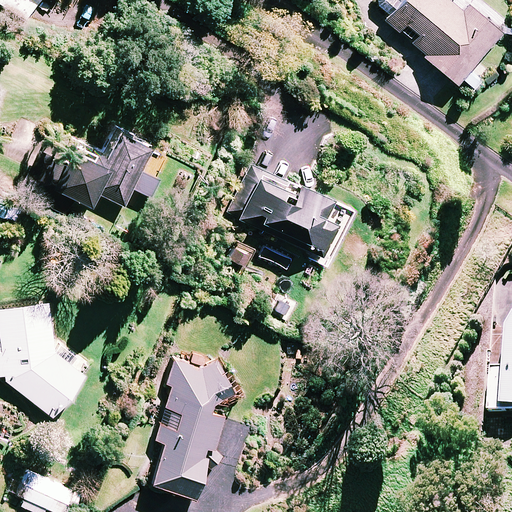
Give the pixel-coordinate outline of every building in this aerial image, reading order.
[(83,0),(67,0),(57,10),(65,18),(83,0)] [(397,0),(397,1),(395,0),(375,0),(374,2),(387,12),(384,16),(411,38),(408,42),(455,82),(499,29),(466,1),(460,9),(448,0),(397,0)] [(112,159),(45,130),(25,174),(89,202),(94,190),(124,203),(141,164),(149,147),(122,135),(112,159)] [(294,184),(256,168),(236,216),(257,225),(260,218),(313,240),(306,256),(325,264),(349,209),(327,199),(329,194),(296,180),(294,184)] [(249,249),(233,240),(224,257),(241,265),(249,249)] [(51,340),(46,300),(0,305),(0,372),(1,373),(4,378),(52,414),(90,364),(51,340)] [(511,319),(509,320),(505,368),(490,367),(486,409),(511,410),(511,319)] [(192,369),(168,362),(162,380),(169,382),(154,435),(162,437),(150,480),(191,491),(204,442),(211,444),(221,407),(206,403),(208,397),(231,386),(218,357),(192,369)] [(69,484),(26,468),(13,502),(39,511),(41,511),(44,506),(59,511),(69,484)]
